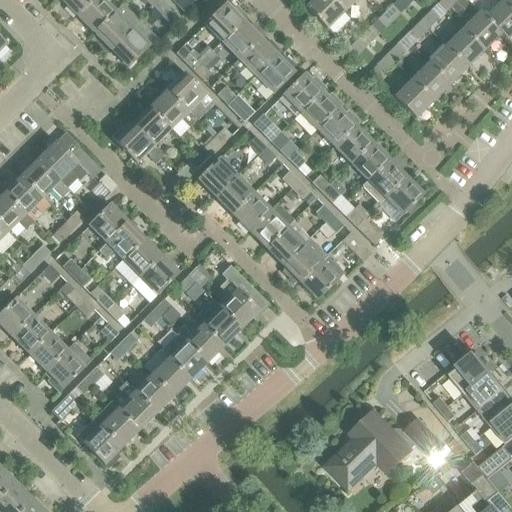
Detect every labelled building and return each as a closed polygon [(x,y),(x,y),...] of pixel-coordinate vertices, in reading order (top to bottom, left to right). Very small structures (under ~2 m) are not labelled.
[(59,0),(77,17),(93,0),(59,0)] [(93,0),(77,17),(93,34),(115,12),(107,5),(111,0),(93,0)] [(143,0),(144,1),(152,9),(160,1),(159,1),(158,0),(143,0)] [(182,13),(190,5),(186,1),(185,0),(172,0),(172,1),(171,2),(182,13)] [(325,31),(343,13),(329,0),(314,0),(313,1),(305,10),(325,31)] [(329,0),(343,13),(355,1),(356,0),(329,0)] [(443,0),(442,2),(436,7),(443,15),(449,9),(451,7),(457,0),(443,0)] [(457,0),(451,7),(449,9),(458,18),(469,7),(461,0),(457,0)] [(511,0),(504,0),(504,1),(501,3),(511,13),(511,0)] [(171,12),(160,1),(152,9),(163,20),(169,26),(177,18),(171,12)] [(511,13),(501,3),(485,20),(484,21),(499,36),(506,42),(511,36),(511,13)] [(202,25),(220,43),(241,22),(223,4),(202,25)] [(93,34),(110,51),(139,22),(122,5),(115,12),(93,34)] [(430,14),(419,24),(426,31),(429,28),(437,21),(443,15),(436,7),(430,14)] [(391,8),(382,17),(389,24),(398,16),(391,8)] [(479,14),(460,32),(482,53),(499,36),(484,21),(485,20),(479,14)] [(377,36),(389,24),(382,17),(370,29),(377,36)] [(157,39),(139,22),(110,51),(128,68),(149,47),(157,39)] [(220,43),(237,60),(258,39),(241,22),(220,43)] [(409,34),(402,41),(409,48),(417,41),(426,31),(419,24),(409,34)] [(460,32),(443,49),(465,70),(482,53),(460,32)] [(244,67),(254,77),(275,56),(258,39),(237,60),(232,66),(239,73),(244,67)] [(396,47),(385,57),(393,65),(404,54),(409,48),(402,41),(396,47)] [(354,60),(364,50),(356,42),(346,52),(354,60)] [(173,54),(191,72),(199,64),(212,51),(208,47),(199,55),(194,51),(190,55),(181,46),(173,54)] [(443,49),(427,66),(448,87),(465,70),(443,49)] [(216,55),(212,51),(199,64),(191,72),(201,82),(209,74),(203,68),(216,55)] [(292,73),(275,56),(254,77),(249,82),(256,89),(261,84),(271,95),(292,73)] [(383,75),(393,65),(385,57),(376,67),(383,75)] [(427,66),(410,82),(431,103),(448,87),(427,66)] [(182,73),(164,91),(195,122),(213,104),(203,94),(182,73)] [(288,103),(298,113),(319,93),(324,89),(312,77),(308,81),(302,75),(281,96),(276,100),(283,108),(288,103)] [(414,121),(431,103),(410,82),(393,99),(414,121)] [(217,97),(225,106),(233,98),(225,89),(217,97)] [(164,91),(147,108),(168,129),(179,119),(188,128),(195,122),(164,91)] [(298,113),(315,130),(336,110),(341,106),(329,94),(325,98),(319,93),(298,113)] [(245,110),(233,98),(225,106),(237,118),(245,110)] [(147,108),(130,125),(151,146),(168,129),(147,108)] [(315,130),(333,148),(353,127),(336,110),(315,130)] [(262,135),(269,143),(278,133),(261,116),(259,118),(252,125),(262,135)] [(161,156),(151,146),(130,125),(125,130),(121,126),(109,138),(113,142),(134,163),(143,154),(153,164),(161,156)] [(333,148),(349,164),(370,144),(353,127),(333,148)] [(221,128),(211,138),(219,146),(228,136),(221,128)] [(278,151),(286,160),(293,153),(295,150),(278,133),(269,143),(278,151)] [(209,156),(219,146),(211,138),(201,148),(209,156)] [(246,145),(256,156),(264,148),(253,138),(246,145)] [(38,161),(59,182),(66,189),(75,181),(77,183),(87,174),(92,180),(100,172),(78,149),(70,157),(56,143),(38,161)] [(349,164),(366,182),(387,161),(370,144),(349,164)] [(273,158),(264,148),(256,156),(266,165),(273,158)] [(305,164),(293,153),(286,160),(298,171),(305,164)] [(196,181),(213,198),(234,177),(217,160),(196,181)] [(38,161),(21,178),(42,199),(50,191),(60,201),(69,192),(66,189),(59,182),(38,161)] [(378,204),(384,199),(404,178),(387,161),(366,182),(361,187),(378,204)] [(187,162),(177,172),(185,179),(195,170),(187,162)] [(175,189),(185,179),(177,172),(167,181),(175,189)] [(280,180),(290,190),(297,182),(287,172),(280,180)] [(109,195),(116,188),(105,176),(98,183),(99,184),(109,195)] [(213,198),(230,215),(251,195),(234,177),(213,198)] [(21,178),(4,195),(25,216),(42,199),(21,178)] [(421,195),(404,178),(384,199),(400,216),(421,195)] [(312,186),(320,193),(327,186),(319,179),(312,186)] [(307,192),(297,182),(290,190),(300,200),(307,192)] [(99,184),(90,193),(101,203),(109,195),(99,184)] [(339,199),(327,186),(320,193),(332,206),(339,199)] [(4,195),(0,198),(0,224),(8,233),(17,224),(25,231),(32,223),(25,216),(4,195)] [(230,215),(247,232),(268,212),(251,195),(230,215)] [(247,232),(264,249),(285,228),(290,223),(291,222),(275,205),(268,212),(247,232)] [(88,227),(106,245),(127,224),(109,206),(88,227)] [(314,214),(324,224),(332,217),(322,207),(314,214)] [(76,211),(65,222),(74,231),(85,220),(76,211)] [(344,218),(354,228),(361,221),(361,220),(351,211),(344,218)] [(341,227),(332,217),(324,224),(334,234),(341,227)] [(362,219),(361,220),(361,221),(354,228),(371,245),(380,236),(362,219)] [(58,247),(74,231),(65,222),(49,238),(58,247)] [(264,249),(281,266),(302,246),(301,244),(306,239),(290,223),(285,228),(264,249)] [(0,224),(0,241),(8,233),(0,224)] [(114,253),(123,262),(143,241),(127,224),(106,245),(98,253),(107,261),(114,253)] [(340,241),(358,258),(362,262),(369,254),(366,251),(348,233),(340,241)] [(281,266),(298,284),(325,257),(306,239),(301,244),(302,246),(281,266)] [(115,269),(132,287),(160,258),(143,241),(123,262),(115,269)] [(42,245),(31,256),(39,265),(50,254),(42,245)] [(30,274),(39,265),(31,256),(22,266),(30,274)] [(342,274),(325,257),(298,284),(315,301),(342,274)] [(177,275),(160,258),(132,287),(149,304),(157,296),(177,275)] [(62,269),(72,279),(80,271),(70,261),(62,269)] [(60,277),(49,266),(41,274),(52,285),(60,277)] [(216,306),(219,309),(240,330),(257,313),(243,299),(251,291),(229,268),(220,277),(226,282),(219,289),(227,296),(216,306)] [(195,270),(188,277),(196,286),(200,290),(207,283),(195,270)] [(90,281),(80,271),(72,279),(82,289),(90,281)] [(186,295),(196,286),(188,277),(187,276),(177,286),(186,295)] [(7,281),(0,287),(0,293),(5,299),(15,289),(7,281)] [(66,299),(76,309),(83,301),(74,291),(66,299)] [(96,303),(105,313),(114,304),(104,295),(96,303)] [(164,299),(152,311),(160,319),(171,307),(164,299)] [(0,315),(0,326),(12,339),(33,318),(15,300),(0,315)] [(94,311),(83,301),(76,309),(86,319),(94,311)] [(124,315),(114,304),(105,313),(116,323),(124,315)] [(219,309),(202,327),(222,348),(240,330),(219,309)] [(151,327),(160,319),(152,311),(143,319),(151,327)] [(12,339),(29,356),(50,335),(33,318),(12,339)] [(110,343),(117,335),(107,324),(99,332),(110,343)] [(202,327),(185,344),(206,365),(222,348),(202,327)] [(129,334),(119,344),(126,352),(136,342),(129,334)] [(29,356),(45,372),(66,351),(50,335),(29,356)] [(189,381),(206,365),(185,344),(178,337),(161,354),(168,360),(189,381)] [(73,344),(66,351),(45,372),(52,379),(47,383),(58,394),(63,390),(84,369),(91,362),(73,344)] [(116,362),(126,352),(119,344),(108,354),(116,362)] [(172,398),(189,381),(168,360),(159,351),(142,368),(151,377),(172,398)] [(449,377),(463,395),(490,373),(476,355),(470,360),(467,357),(459,364),(461,367),(449,377)] [(94,369),(84,379),(92,387),(102,376),(94,369)] [(463,395),(477,412),(504,389),(490,373),(463,395)] [(151,377),(134,394),(155,415),(172,398),(151,377)] [(82,397),(92,387),(84,379),(74,389),(82,397)] [(110,404),(109,405),(137,433),(155,415),(134,394),(125,385),(118,392),(120,394),(110,404)] [(477,412),(491,428),(511,410),(511,398),(504,389),(477,412)] [(60,422),(77,404),(68,395),(51,413),(60,422)] [(434,405),(441,413),(447,408),(440,399),(434,405)] [(109,405),(93,421),(121,449),(137,433),(109,405)] [(456,418),(447,408),(441,413),(449,424),(456,418)] [(511,440),(511,410),(491,428),(505,446),(511,440)] [(388,476),(411,453),(373,414),(349,437),(354,442),(326,470),(348,493),(377,465),(388,476)] [(442,444),(419,419),(403,434),(426,458),(428,457),(442,444)] [(104,466),(121,449),(93,421),(76,438),(83,445),(104,466)] [(460,438),(468,447),(474,442),(466,433),(460,438)] [(482,451),(474,442),(468,447),(476,456),(482,451)] [(442,444),(428,457),(437,466),(452,452),(443,443),(442,444)] [(478,469),(481,473),(487,480),(511,460),(502,448),(478,469)] [(122,459),(118,455),(106,466),(110,471),(122,459)] [(461,474),(469,483),(481,473),(478,469),(473,464),(461,474)] [(0,498),(14,485),(0,470),(0,498)] [(481,473),(469,483),(451,497),(463,511),(494,511),(487,503),(498,494),(487,480),(481,473)] [(0,498),(0,511),(21,511),(31,502),(14,485),(0,498)] [(463,511),(451,497),(433,511),(463,511)] [(41,511),(31,502),(21,511),(41,511)]
